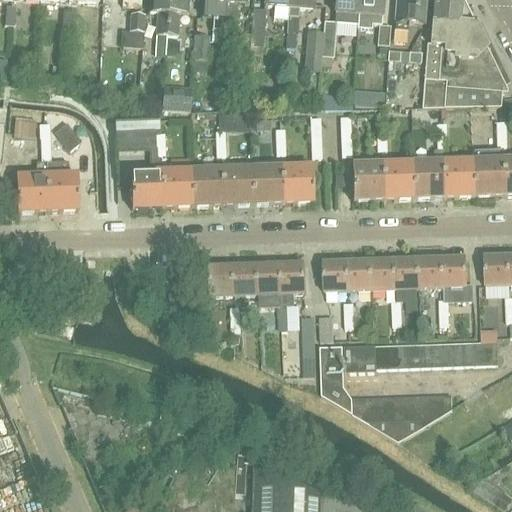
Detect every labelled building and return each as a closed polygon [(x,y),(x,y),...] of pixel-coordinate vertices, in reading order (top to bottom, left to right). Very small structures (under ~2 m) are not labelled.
[(141,0),(122,0),(122,10),(141,11),(141,0)] [(166,38),(169,0),(149,0),(148,15),(157,16),(154,59),(165,59),(166,38)] [(169,0),(166,38),(177,39),(179,17),(187,18),(188,0),(169,0)] [(223,35),(225,0),(204,0),(205,4),(203,4),(201,20),(213,21),(212,34),(223,35)] [(251,37),(234,36),(237,7),(246,8),(246,0),(225,0),(223,35),(231,36),(231,63),(249,64),(250,49),(251,37)] [(288,11),(289,0),(264,0),(264,9),(265,9),(276,10),(275,21),(289,22),(290,11),(288,11)] [(298,38),(300,11),(312,12),(312,13),(313,13),(314,0),(289,0),(288,11),(290,11),(289,22),(287,37),(298,38)] [(357,27),(359,0),(335,0),(334,15),(335,15),(334,25),(324,25),(323,36),(322,59),(335,60),(338,26),(357,27)] [(383,0),(359,0),(357,27),(357,31),(370,32),(371,27),(381,28),(383,0)] [(424,27),(425,0),(403,0),(404,2),(396,2),(394,33),(408,34),(408,26),(424,27)] [(461,0),(434,0),(431,47),(427,47),(422,112),(500,110),(501,96),(507,96),(507,93),(461,0)] [(5,19),(15,20),(16,10),(6,9),(5,19)] [(253,12),(251,37),(250,49),(264,49),(266,13),(253,12)] [(62,23),(72,24),(72,14),(63,13),(62,23)] [(144,35),(145,18),(130,17),(129,34),(144,35)] [(14,30),(15,20),(5,19),(4,29),(14,30)] [(71,34),(72,24),(62,23),(61,33),(71,34)] [(390,29),(380,28),(379,48),(389,49),(390,29)] [(142,52),(143,36),(121,35),(120,50),(142,52)] [(320,75),(322,59),(323,36),(309,35),(306,74),(320,75)] [(211,40),(197,39),(195,62),(209,64),(211,40)] [(264,49),(250,49),(250,56),(263,57),(264,49)] [(400,65),(400,55),(388,54),(388,64),(400,65)] [(422,57),(409,56),(409,65),(421,66),(422,57)] [(321,69),(331,70),(332,61),(322,60),(321,69)] [(206,76),(207,65),(194,64),(193,75),(206,76)] [(59,70),(52,69),(51,90),(61,90),(62,70),(59,70)] [(192,94),(164,92),(162,116),(190,118),(192,94)] [(369,95),(368,110),(383,111),(384,96),(369,95)] [(250,135),(249,116),(219,117),(220,136),(224,135),(250,135)] [(13,140),(34,142),(36,124),(15,121),(14,134),(13,140)] [(339,121),(341,161),(351,161),(350,121),(339,121)] [(255,122),(256,133),(270,132),(270,122),(255,122)] [(310,122),(312,162),(322,162),(320,122),(310,122)] [(501,140),(506,140),(505,125),(497,126),(497,137),(501,136),(501,140)] [(113,141),(155,140),(155,138),(155,126),(112,127),(113,141)] [(66,127),(54,137),(68,155),(80,146),(66,127)] [(442,142),(446,142),(445,128),(437,128),(437,139),(441,138),(442,142)] [(382,144),(386,144),(385,130),(377,130),(377,141),(381,141),(382,144)] [(280,148),(285,148),(284,133),(275,134),(276,144),(280,144),(280,148)] [(46,156),(50,156),(49,135),(39,136),(40,153),(45,153),(46,156)] [(220,150),(225,150),(224,135),(220,136),(215,136),(216,147),(220,146),(220,150)] [(506,151),(506,140),(501,140),(501,136),(497,137),(497,151),(506,151)] [(160,152),(165,152),(164,138),(155,138),(155,140),(156,149),(160,149),(160,152)] [(446,153),(446,142),(442,142),(441,138),(437,139),(438,153),(446,153)] [(386,155),(386,144),(382,144),(381,141),(377,141),(378,155),(386,155)] [(285,158),(285,148),(280,148),(280,144),(276,144),(276,159),(285,158)] [(225,161),(225,150),(220,150),(220,146),(216,147),(216,161),(225,161)] [(165,163),(165,152),(160,152),(160,149),(156,149),(156,163),(165,163)] [(50,166),(50,156),(46,156),(45,153),(40,153),(41,167),(35,167),(36,180),(16,180),(17,216),(48,215),(46,166),(50,166)] [(472,155),(472,164),(474,200),(504,199),(502,163),(502,153),(472,154),(472,155)] [(511,162),(502,163),(504,199),(511,199),(511,162)] [(444,202),(474,200),(472,164),(442,165),(444,202)] [(414,203),(444,202),(442,165),(412,166),(414,203)] [(55,167),(50,167),(50,166),(46,166),(48,215),(79,214),(77,178),(56,179),(55,167)] [(384,204),(414,203),(412,166),(382,167),(384,204)] [(353,205),(384,204),(382,167),(352,168),(353,205)] [(281,171),(282,207),(313,206),(312,170),(281,171)] [(252,208),(282,207),(281,171),(251,172),(252,208)] [(222,209),(252,208),(251,172),(221,173),(222,209)] [(192,210),(222,209),(221,173),(191,174),(192,210)] [(162,211),(192,210),(191,174),(161,175),(162,211)] [(132,213),(162,211),(161,175),(130,176),(132,213)] [(486,290),(510,289),(509,261),(485,262),(486,290)] [(442,264),(443,292),(467,291),(466,263),(442,264)] [(396,293),(420,293),(419,264),(395,265),(396,293)] [(420,293),(443,292),(442,264),(419,264),(420,293)] [(372,294),(396,293),(395,265),(371,266),(372,294)] [(349,295),(372,294),(371,266),(347,267),(349,295)] [(324,296),(349,295),(347,267),(323,268),(324,296)] [(306,297),(305,268),(281,269),(282,297),(283,310),(287,310),(295,309),(295,297),(306,297)] [(258,298),(282,297),(281,269),(257,270),(258,298)] [(235,299),(258,298),(257,270),(234,271),(235,299)] [(210,300),(235,299),(234,271),(209,272),(210,300)] [(185,298),(170,298),(171,317),(185,316),(185,298)] [(444,318),(449,318),(448,304),(439,304),(440,315),(444,315),(444,318)] [(397,320),(401,320),(401,306),(392,306),(392,317),(397,317),(397,320)] [(349,322),(354,322),(353,307),(345,308),(345,318),(349,318),(349,322)] [(283,324),(287,324),(287,310),(283,310),(278,310),(279,321),(283,321),(283,324)] [(236,326),(240,326),(239,311),(231,312),(231,322),(235,322),(236,326)] [(449,329),(449,318),(444,318),(444,315),(440,315),(440,329),(449,329)] [(402,331),(401,320),(397,320),(397,317),(392,317),(393,331),(402,331)] [(354,332),(354,322),(349,322),(349,318),(345,318),(345,333),(354,332)] [(333,319),(319,320),(320,346),(334,345),(333,319)] [(288,335),(287,324),(283,324),(283,321),(279,321),(279,335),(288,335)] [(240,336),(240,326),(236,326),(235,322),(231,322),(232,337),(240,336)] [(472,358),(471,346),(461,347),(462,370),(472,370),(472,358)] [(497,346),(471,346),(472,358),(498,357),(497,346)] [(451,347),(441,348),(442,371),(452,370),(451,347)] [(462,370),(461,347),(451,347),(452,370),(462,370)] [(421,371),(420,348),(409,349),(410,372),(421,371)] [(431,371),(431,348),(420,348),(421,371),(431,371)] [(442,371),(441,348),(431,348),(431,371),(442,371)] [(388,373),(387,349),(385,350),(376,350),(377,373),(388,373)] [(399,372),(398,349),(387,349),(388,373),(399,372)] [(410,372),(409,349),(407,349),(398,349),(399,372),(410,372)] [(366,376),(365,350),(362,350),(354,351),(355,377),(366,376)] [(377,373),(376,350),(365,350),(366,376),(377,376),(377,373)] [(320,352),(321,375),(321,392),(344,392),(344,377),(342,351),(320,352)] [(355,377),(354,351),(342,351),(344,377),(355,377)] [(472,358),(472,370),(498,369),(498,357),(472,358)] [(302,363),(302,383),(315,383),(315,363),(302,363)] [(344,392),(321,392),(322,400),(352,419),(352,403),(344,392)] [(452,414),(451,399),(440,400),(441,421),(452,414)] [(419,423),(430,423),(429,400),(418,401),(419,423)] [(429,400),(430,423),(439,422),(441,421),(440,400),(429,400)] [(396,401),(385,402),(386,424),(397,424),(396,401)] [(396,401),(397,424),(408,423),(407,401),(396,401)] [(407,401),(408,423),(419,423),(418,401),(407,401)] [(364,425),(375,425),(374,402),(364,403),(364,425)] [(386,424),(385,402),(374,402),(375,425),(386,424)] [(363,425),(364,425),(364,403),(352,403),(352,419),(363,425)] [(439,422),(430,423),(419,423),(408,423),(397,424),(386,424),(375,425),(364,425),(363,425),(398,447),(439,422)] [(462,483),(473,477),(466,464),(455,470),(462,483)] [(361,511),(254,470),(252,511),(361,511)] [(475,495),(502,511),(505,511),(511,501),(511,499),(484,481),(475,495)]
